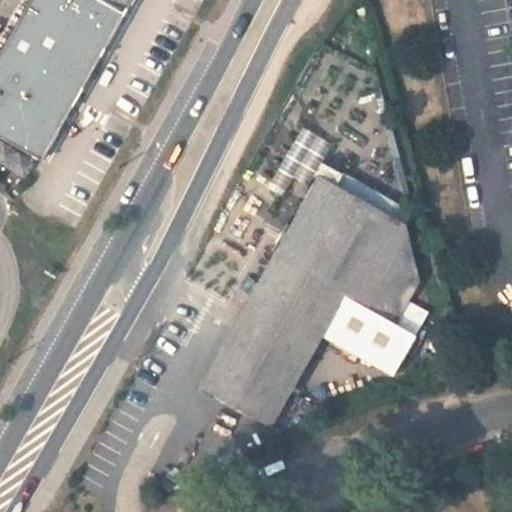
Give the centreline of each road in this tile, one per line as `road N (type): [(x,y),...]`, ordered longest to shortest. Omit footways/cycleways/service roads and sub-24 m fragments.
road 1 (primary): [(2,511),(296,0)]
road 2 (primary): [(245,0),(0,464)]
road 3 (residential): [(253,511),(333,469),(511,412)]
road 4 (unknown): [(467,0),(511,261)]
road 5 (unclassified): [(157,0),(72,160)]
